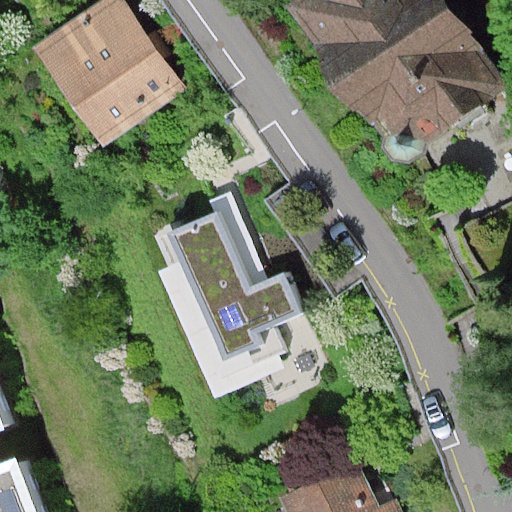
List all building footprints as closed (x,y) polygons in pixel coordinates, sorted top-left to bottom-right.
[(144,0),(118,0),(56,42),(122,141),(203,87),(144,0)] [(274,0),(375,148),(485,74),(434,0),(274,0)] [(232,208),(162,238),(225,390),(295,361),(280,327),(305,316),(290,280),(266,290),(232,208)] [(0,511),(67,511),(0,326),(0,511)] [(362,465),(275,499),(280,511),(405,511),(402,502),(381,510),(362,465)]
